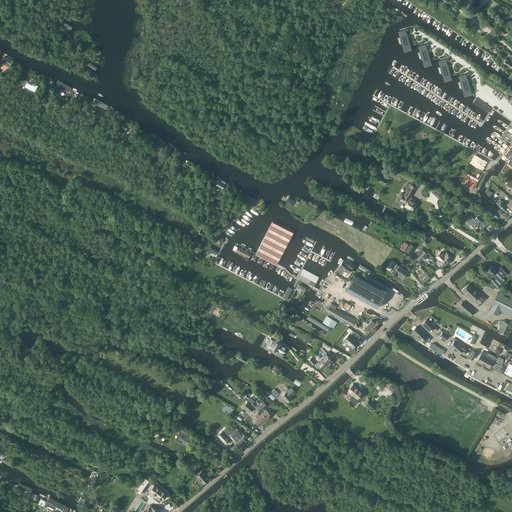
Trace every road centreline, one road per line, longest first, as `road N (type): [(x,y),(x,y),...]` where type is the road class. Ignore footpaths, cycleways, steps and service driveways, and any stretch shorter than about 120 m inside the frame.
road 1 (tertiary): [(177,511),(405,310)]
road 2 (tertiary): [(405,310),(511,220)]
road 3 (residential): [(511,381),(461,361),(405,310)]
